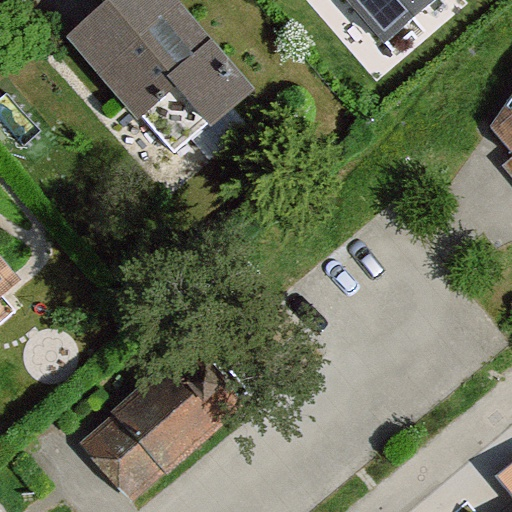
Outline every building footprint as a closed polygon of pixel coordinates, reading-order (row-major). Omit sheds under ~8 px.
[(259,92),(180,0),(127,0),(78,42),(179,161),(259,92)] [(442,1),(441,0),(348,0),(389,47),(442,1)] [(511,113),(495,135),(511,153),(511,113)] [(0,305),(30,280),(0,245),(0,305)] [(213,347),(93,444),(142,505),(263,408),(213,347)]
